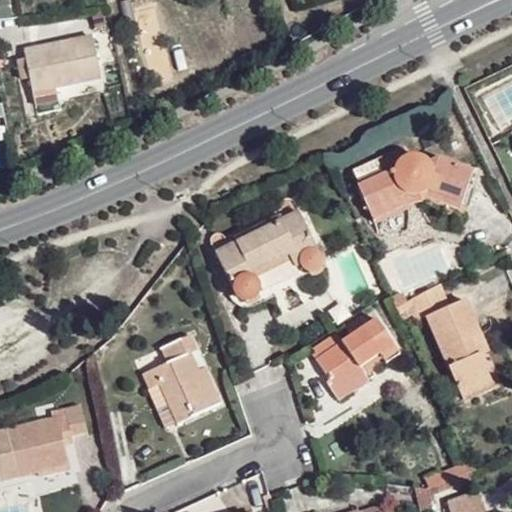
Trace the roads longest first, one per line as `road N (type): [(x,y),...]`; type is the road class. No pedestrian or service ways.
road 1 (secondary): [(0,226),(172,159),(505,0)]
road 2 (residential): [(283,440),(125,511)]
